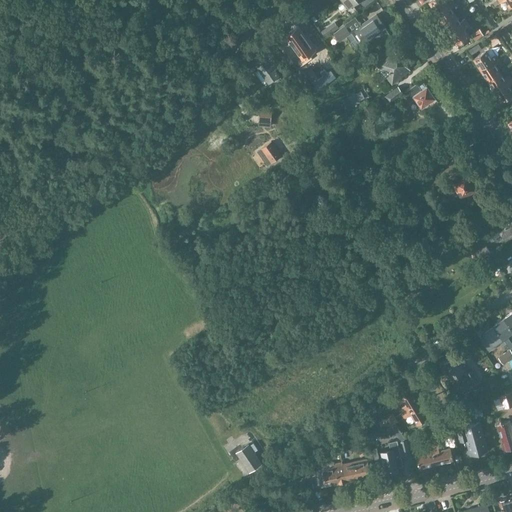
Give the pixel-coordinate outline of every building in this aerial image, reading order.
[(431,0),(429,1),(436,13),(453,1),(452,0),(447,0),(446,1),(445,0),(431,0)] [(453,1),(436,13),(443,23),(455,15),(450,8),(455,5),(453,1)] [(376,14),(355,30),(364,42),(385,27),(376,14)] [(455,15),(443,23),(444,24),(450,34),(467,22),(465,19),(460,22),(455,15)] [(328,26),(321,31),(325,36),(332,32),(338,27),(334,22),(328,26)] [(467,22),(450,34),(457,44),(469,36),(464,29),(469,26),(467,22)] [(284,35),(301,58),(315,48),(298,25),(284,35)] [(333,33),(339,41),(350,33),(344,25),(333,33)] [(470,34),(474,41),(483,35),(479,28),(470,34)] [(495,34),(483,43),(486,48),(499,40),(495,34)] [(478,43),(467,49),(470,54),(481,48),(478,43)] [(374,62),(392,84),(409,69),(392,48),(374,62)] [(473,58),(480,69),(497,58),(495,55),(490,58),(485,50),(473,58)] [(264,55),(254,62),(258,69),(255,71),(262,81),(265,78),(268,83),(279,75),(274,69),(279,66),(272,55),(267,59),(264,55)] [(480,69),(487,80),(499,72),(495,65),(500,61),(497,58),(480,69)] [(487,80),(494,90),(511,79),(511,78),(511,72),(511,71),(506,74),(508,76),(504,79),(499,72),(487,80)] [(511,80),(511,79),(494,90),(501,101),(511,93),(511,80)] [(417,83),(402,93),(403,94),(409,103),(404,106),(416,123),(429,114),(422,105),(428,101),(429,102),(431,102),(433,101),(434,99),(433,98),(434,97),(426,86),(421,90),(417,83)] [(389,103),(402,93),(398,87),(385,96),(389,103)] [(348,97),(342,100),(347,110),(353,108),(360,104),(359,101),(364,98),(360,91),(355,94),(354,91),(351,93),(352,95),(348,97)] [(259,111),(258,120),(270,121),(271,112),(259,111)] [(271,141),(257,151),(267,165),(281,155),(271,141)] [(421,159),(425,165),(442,155),(438,149),(421,159)] [(458,193),(461,198),(476,191),(466,173),(451,182),(457,193),(458,193)] [(490,230),(497,240),(511,230),(511,220),(509,217),(490,230)] [(490,253),(485,245),(475,251),(480,259),(490,253)] [(472,284),(479,279),(476,274),(468,278),(472,284)] [(511,311),(503,318),(511,331),(511,311)] [(503,318),(493,326),(502,338),(505,343),(509,349),(510,349),(511,347),(511,344),(510,341),(506,335),(511,331),(503,318)] [(486,337),(482,341),(489,350),(493,347),(492,346),(498,341),(501,345),(505,343),(502,338),(493,326),(483,333),(486,337)] [(511,352),(510,349),(509,349),(498,358),(503,364),(511,357),(511,352)] [(440,364),(450,380),(465,371),(456,355),(440,364)] [(466,373),(473,385),(478,382),(471,371),(466,373)] [(398,408),(402,414),(418,404),(409,389),(399,395),(405,404),(398,408)] [(499,398),(504,408),(511,404),(511,392),(500,396),(499,398)] [(418,404),(402,414),(405,419),(411,415),(417,424),(424,420),(427,418),(418,404)] [(386,417),(388,421),(395,417),(393,413),(386,417)] [(395,417),(388,421),(391,425),(392,424),(398,421),(395,417)] [(424,420),(417,424),(420,429),(427,425),(424,420)] [(502,449),(505,452),(509,449),(510,447),(511,446),(511,425),(509,420),(501,422),(497,426),(501,439),(502,449)] [(466,440),(471,455),(486,451),(478,423),(464,427),(463,425),(456,427),(460,442),(466,440)] [(433,429),(439,437),(445,432),(438,424),(433,429)] [(351,429),(353,437),(361,434),(358,426),(351,429)] [(433,433),(432,426),(423,428),(424,435),(433,433)] [(402,433),(397,436),(400,441),(406,438),(402,433)] [(436,464),(431,445),(437,444),(437,443),(436,443),(435,441),(430,442),(429,438),(426,439),(427,442),(426,443),(426,445),(425,446),(427,454),(416,457),(419,468),(436,464)] [(399,448),(397,440),(388,443),(389,450),(379,452),(383,472),(398,469),(398,466),(403,465),(401,457),(399,448)] [(399,442),(402,453),(409,451),(407,440),(399,442)] [(235,453),(249,473),(262,464),(248,444),(235,453)] [(439,451),(437,444),(431,445),(436,464),(453,460),(450,448),(439,451)] [(328,445),(322,447),(323,453),(330,451),(328,445)] [(367,458),(344,463),(348,481),(371,476),(367,458)] [(309,461),(302,462),(304,474),(311,472),(309,461)] [(348,481),(344,463),(342,464),(342,462),(334,464),(333,462),(324,464),(325,467),(321,468),(326,486),(348,481)] [(511,511),(511,495),(498,500),(502,510),(498,511),(511,511)] [(464,511),(495,511),(493,511),(488,511),(487,503),(464,510),(464,511)]
